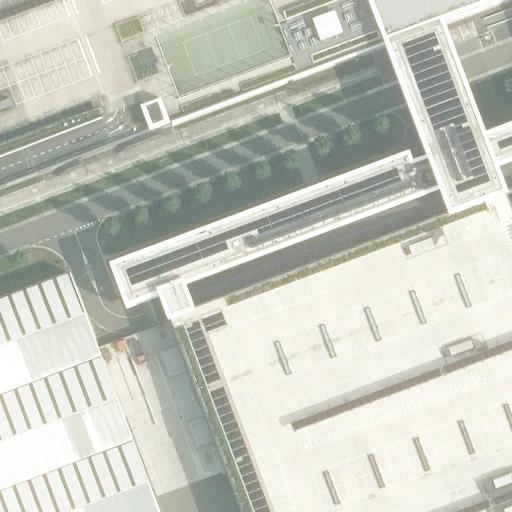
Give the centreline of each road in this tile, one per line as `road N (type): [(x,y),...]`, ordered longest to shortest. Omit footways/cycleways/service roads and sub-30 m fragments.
road 1 (unclassified): [(0,244),(511,53)]
road 2 (unclassified): [(194,511),(139,353)]
